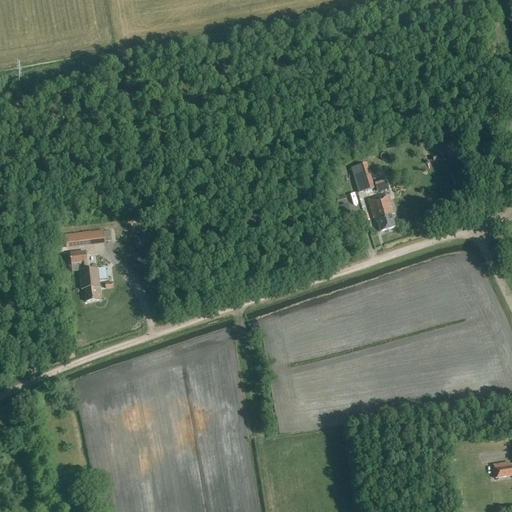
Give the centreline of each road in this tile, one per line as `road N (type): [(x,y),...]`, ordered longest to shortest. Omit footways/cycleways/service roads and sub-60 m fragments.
road 1 (track): [(0,397),(84,360),(511,212)]
road 2 (track): [(494,0),(511,124)]
